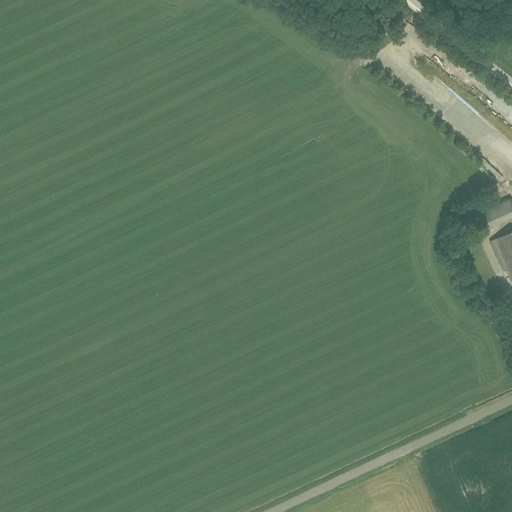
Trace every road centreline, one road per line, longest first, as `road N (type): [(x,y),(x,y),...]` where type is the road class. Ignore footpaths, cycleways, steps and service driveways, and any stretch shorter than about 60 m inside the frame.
road 1 (unclassified): [(273,511),(511,400)]
road 2 (track): [(411,0),(511,81)]
